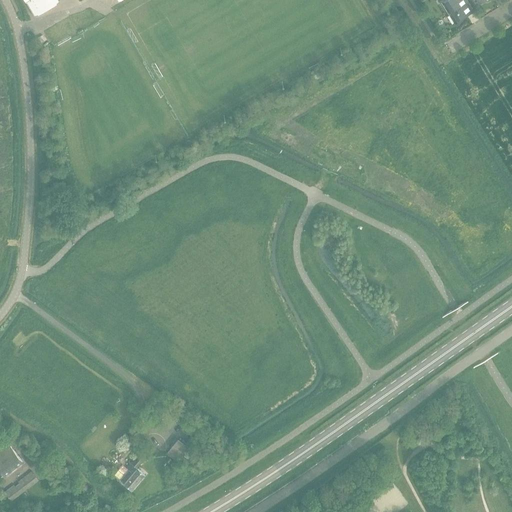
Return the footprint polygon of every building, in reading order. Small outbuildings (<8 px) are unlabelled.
[(24,0),(34,16),(60,1),(58,0),(24,0)] [(441,0),(440,1),(454,23),(474,10),(467,0),(441,0)] [(166,452),(179,463),(191,449),(177,438),(166,452)] [(0,449),(0,471),(4,476),(22,462),(8,444),(0,449)] [(118,480),(130,490),(143,475),(135,468),(146,455),(141,451),(126,468),(127,469),(118,480)] [(24,458),(34,472),(42,466),(31,453),(24,458)] [(4,493),(10,501),(38,480),(32,472),(18,482),(20,484),(16,487),(14,485),(4,493)]
